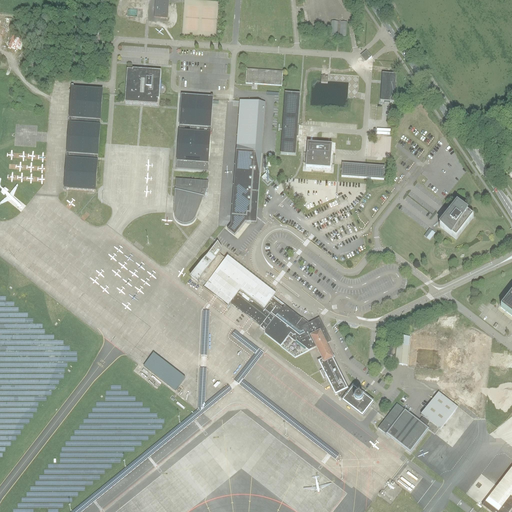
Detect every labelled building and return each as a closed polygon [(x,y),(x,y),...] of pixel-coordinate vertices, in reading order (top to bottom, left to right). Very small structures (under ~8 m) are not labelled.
[(155,0),(154,18),(167,19),(169,3),(168,0),(155,0)] [(346,37),(347,23),(332,22),(331,36),(346,37)] [(367,51),(361,56),(366,62),(372,57),(367,51)] [(159,84),(160,73),(158,72),(145,72),(130,70),(127,70),(125,96),(125,103),(158,106),(159,95),(159,84)] [(247,70),(246,84),(252,84),(254,84),(255,84),(282,86),(283,72),(247,70)] [(394,103),(396,75),(382,74),(380,102),(394,103)] [(103,95),(103,91),(74,88),(74,86),(72,86),(64,192),(66,192),(67,190),(96,192),(98,161),(98,158),(100,125),(101,123),(103,95)] [(297,137),(300,94),(285,93),(281,154),(296,155),(297,137)] [(209,162),(210,147),(213,100),(213,96),(211,96),(211,98),(182,96),(181,107),(178,156),(177,156),(176,169),(208,171),(209,162)] [(256,223),(259,180),(260,153),(254,152),(255,142),(262,135),(265,103),(240,101),(240,106),(232,215),(231,226),(231,227),(227,231),(234,237),(238,232),(246,223),(256,223)] [(308,144),(306,168),(330,170),(332,146),(308,144)] [(385,167),(342,164),(341,178),(384,181),(385,167)] [(196,219),(208,189),(208,181),(176,179),(174,213),(174,214),(174,215),(174,216),(175,218),(175,219),(176,220),(177,221),(178,222),(179,223),(180,224),(181,224),(182,224),(183,225),(184,225),(186,225),(187,225),(189,224),(190,224),(191,224),(192,223),(193,222),(194,221),(195,220),(196,219)] [(456,239),(473,217),(457,205),(451,212),(440,226),(456,239)] [(428,231),(424,236),(430,241),(435,233),(430,229),(428,231)] [(326,344),(331,342),(319,318),(303,326),(299,322),(302,319),(285,305),(283,308),(272,300),(275,296),(267,290),(268,289),(260,284),(254,280),(254,279),(247,273),(246,274),(243,272),(244,271),(235,264),(234,265),(227,259),(226,260),(220,255),(221,253),(222,252),(222,251),(222,250),(222,249),(218,243),(216,245),(211,252),(191,277),(190,279),(197,284),(200,280),(201,280),(207,285),(204,289),(215,297),(228,307),(231,303),(252,320),(261,327),(260,327),(265,331),(265,335),(281,346),(288,336),(295,341),(296,341),(309,351),(312,349),(317,347),(317,349),(326,344)] [(511,293),(501,308),(511,316),(511,293)] [(407,366),(410,337),(398,336),(395,365),(407,366)] [(318,361),(323,370),(320,372),(324,379),(326,377),(335,395),(337,394),(338,396),(344,401),(343,401),(362,417),(373,403),(354,388),(350,393),(348,392),(347,389),(348,389),(332,355),(326,344),(317,349),(322,359),(318,361)] [(175,391),(186,378),(154,354),(144,367),(175,391)] [(423,417),(419,422),(429,429),(435,434),(441,425),(443,427),(458,408),(439,393),(421,415),(423,417)] [(429,429),(419,422),(397,404),(386,418),(378,428),(410,453),(429,429)] [(501,482),(482,506),(489,511),(509,511),(511,508),(511,468),(504,478),(501,482)]
